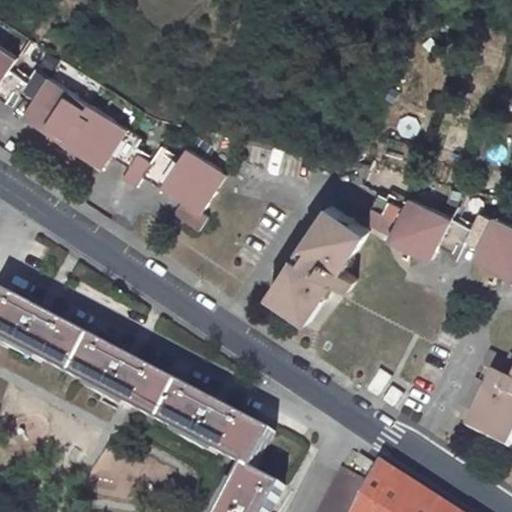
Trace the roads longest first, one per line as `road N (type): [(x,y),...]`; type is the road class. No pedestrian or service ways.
road 1 (residential): [(504,511),(0,183)]
road 2 (unknown): [(341,450),(1,261)]
road 3 (unknown): [(486,302),(320,193),(230,330)]
road 4 (unknown): [(196,511),(204,475),(190,454),(0,369)]
road 5 (unknown): [(425,458),(486,302)]
